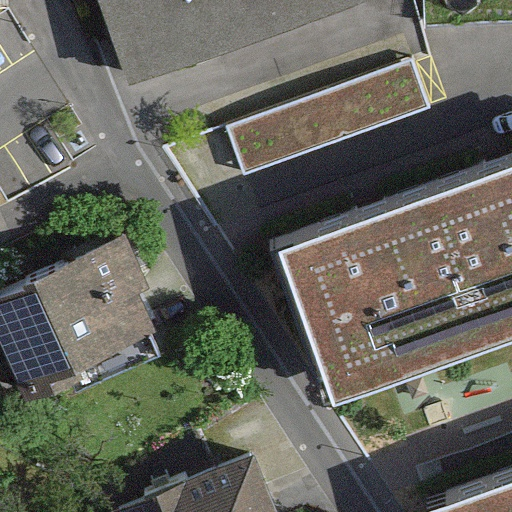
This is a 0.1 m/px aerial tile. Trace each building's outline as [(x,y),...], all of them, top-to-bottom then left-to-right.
[(110,0),(138,82),(381,3),(379,0),(110,0)] [(423,47),(237,116),(255,162),(440,93),(423,47)] [(511,150),(279,234),(333,382),(511,317),(511,150)] [(0,299),(0,303),(42,394),(178,331),(134,238),(0,299)] [(124,500),(127,511),(299,511),(273,444),(124,500)] [(511,511),(511,462),(427,493),(433,511),(511,511)]
